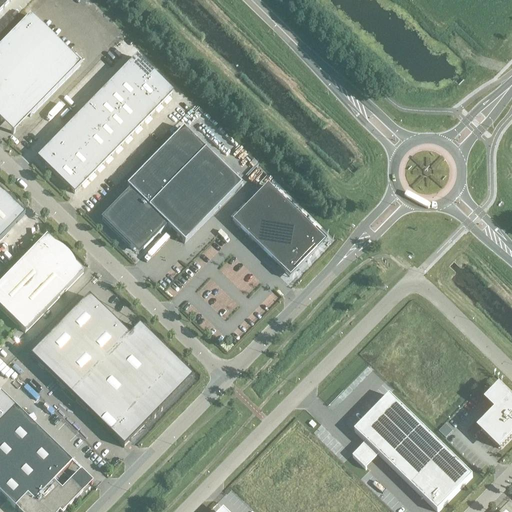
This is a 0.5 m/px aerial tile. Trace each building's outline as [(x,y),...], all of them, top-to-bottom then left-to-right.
[(10,2),(7,0),(0,0),(0,4),(4,9),(10,2)] [(71,57),(30,17),(0,47),(0,122),(0,123),(17,106),(30,118),(80,66),(79,65),(83,61),(75,54),(71,57)] [(128,67),(146,85),(154,76),(136,59),(128,67)] [(146,85),(128,67),(119,76),(137,93),(146,85)] [(127,104),(137,93),(119,76),(109,86),(127,104)] [(146,85),(164,103),(172,94),(154,76),(146,85)] [(156,111),(164,103),(146,85),(137,93),(156,111)] [(117,114),(126,105),(127,104),(109,86),(99,96),(117,114)] [(126,105),(144,123),(156,111),(137,93),(127,104),(126,105)] [(116,115),(117,114),(99,96),(89,106),(108,124),(116,115)] [(134,133),(144,123),(126,105),(117,114),(116,115),(134,133)] [(98,134),(106,125),(108,124),(89,106),(80,116),(98,134)] [(106,125),(124,143),(134,133),(116,115),(108,124),(106,125)] [(98,134),(80,116),(70,126),(88,144),(97,135),(98,134)] [(115,153),(124,143),(106,125),(98,134),(97,135),(115,153)] [(78,154),(87,145),(88,144),(70,126),(60,136),(78,154)] [(241,186),(188,135),(183,130),(126,188),(130,191),(101,221),(133,251),(138,246),(143,251),(166,227),(184,244),(241,186)] [(105,163),(115,153),(97,135),(88,144),(87,145),(105,163)] [(78,154),(60,136),(52,145),(70,162),(78,154)] [(56,177),(70,162),(52,145),(45,152),(38,160),(45,166),(44,166),(56,177)] [(78,154),(97,172),(105,163),(87,145),(78,154)] [(88,180),(97,172),(78,154),(70,162),(88,180)] [(81,188),(88,180),(70,162),(56,177),(67,188),(74,195),(81,187),(81,188)] [(232,223),(279,268),(277,270),(289,281),(327,242),(315,231),(313,233),(267,187),(232,223)] [(0,241),(24,216),(10,202),(10,203),(0,193),(0,241)] [(0,309),(25,334),(83,274),(46,238),(0,284),(0,309)] [(255,303),(261,297),(257,293),(251,299),(255,303)] [(30,358),(123,448),(123,449),(191,379),(139,328),(138,328),(129,338),(88,299),(30,358)] [(511,404),(499,392),(488,403),(499,413),(481,431),(500,450),(511,437),(511,404)] [(439,511),(472,478),(389,397),(354,433),(435,511),(439,511)] [(65,511),(83,495),(62,475),(74,463),(73,462),(71,464),(14,409),(0,423),(0,496),(16,511),(65,511)]
